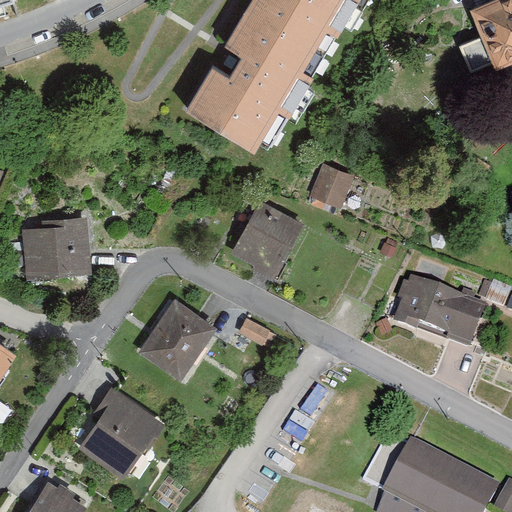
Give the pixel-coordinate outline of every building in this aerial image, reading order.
[(355,0),(258,0),(225,56),(248,70),(242,81),(237,88),(210,72),(183,117),(258,161),(355,0)] [(511,1),(472,19),(482,42),(463,51),(473,76),(492,67),(497,77),(511,70),(511,1)] [(351,173),(321,164),(310,200),(340,210),(351,173)] [(16,174),(0,167),(0,181),(11,186),(16,174)] [(305,223),(261,198),(230,253),(274,278),(305,223)] [(97,277),(95,218),(47,219),(47,228),(28,228),(30,279),(97,277)] [(387,237),(381,250),(393,255),(399,243),(387,237)] [(473,349),(488,309),(410,279),(395,319),(446,338),(473,349)] [(492,297),(497,286),(486,282),(481,292),(492,297)] [(216,326),(175,297),(139,347),(180,376),(216,326)] [(381,337),(392,332),(386,317),(374,323),(381,337)] [(273,333),(245,320),(239,334),(267,346),(273,333)] [(0,388),(21,358),(0,343),(0,388)] [(113,413),(90,449),(140,482),(178,424),(123,388),(108,410),(113,413)] [(489,511),(500,493),(389,432),(361,484),(387,498),(378,511),(489,511)] [(511,511),(511,478),(495,509),(500,511),(511,511)] [(85,511),(87,510),(47,484),(28,511),(85,511)]
